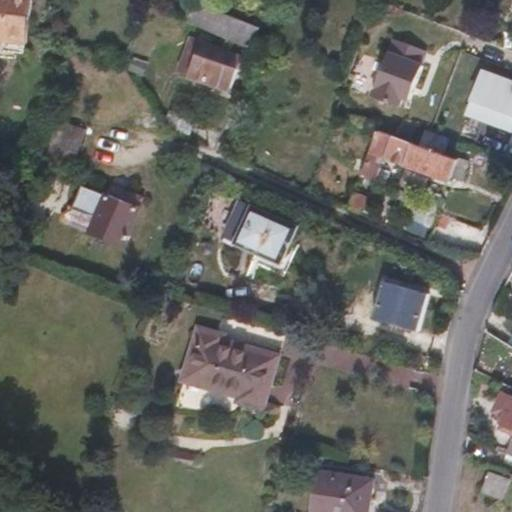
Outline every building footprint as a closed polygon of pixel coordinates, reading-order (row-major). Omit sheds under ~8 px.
[(0,0),(0,33),(6,34),(5,38),(27,41),(32,0),(0,0)] [(194,1),(187,22),(199,26),(254,49),(262,29),(194,1)] [(396,41),(375,98),(402,108),(406,99),(412,101),(425,67),(423,66),(428,52),(396,41)] [(190,52),(181,79),(194,83),(196,78),(234,92),(245,60),(207,47),(204,57),(190,52)] [(511,83),(488,74),(471,117),(511,134),(511,83)] [(166,127),(191,137),(198,121),(171,110),(166,127)] [(48,149),(76,159),(85,132),(57,122),(48,149)] [(371,154),(409,168),(418,145),(379,130),(371,154)] [(418,145),(409,168),(453,184),(461,162),(418,145)] [(71,225),(126,247),(141,209),(87,186),(71,225)] [(351,208),(362,214),(367,199),(357,195),(351,208)] [(238,245),(277,261),(293,223),(254,207),(238,245)] [(435,292),(386,279),(375,320),(424,333),(435,292)] [(240,403),(264,409),(279,358),(224,342),(226,337),(201,330),(187,381),(242,397),(240,403)] [(498,404),(510,410),(511,405),(511,395),(503,392),(498,404)] [(511,405),(510,410),(503,424),(511,428),(511,405)] [(511,435),(511,428),(503,424),(500,430),(511,435)] [(369,511),(374,479),(323,472),(317,511),(369,511)] [(491,474),(483,494),(504,501),(511,482),(491,474)]
